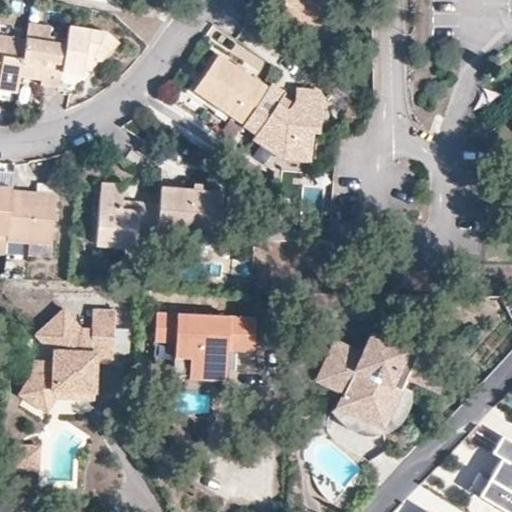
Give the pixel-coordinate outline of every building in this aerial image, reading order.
[(284,0),(282,24),(323,27),(325,0),(284,0)] [(42,87),(60,90),(63,74),(68,42),(51,39),(53,30),(29,27),(26,44),(21,78),(36,81),(36,73),(44,75),(42,83),(42,87)] [(107,33),(70,27),(68,42),(63,74),(86,78),(86,72),(88,57),(96,58),(106,66),(122,45),(107,33)] [(0,92),(18,95),(21,78),(26,44),(0,39),(0,92)] [(233,117),(244,125),(268,88),(218,53),(193,89),(233,117)] [(94,73),(96,58),(88,57),(86,72),(94,73)] [(36,81),(42,83),(44,75),(36,73),(36,81)] [(287,94),(271,84),(268,88),(244,125),(243,126),(258,135),(256,139),(285,160),(313,161),(316,133),(323,133),(325,96),(321,89),(297,89),(298,100),(293,106),(289,113),(278,106),(283,99),(287,94)] [(289,113),(293,106),(283,99),(278,106),(289,113)] [(244,125),(233,117),(222,134),(233,141),(243,126),(244,125)] [(0,233),(6,234),(9,191),(10,185),(0,183),(0,233)] [(100,186),(100,194),(121,196),(121,188),(100,186)] [(220,193),(159,188),(158,205),(156,230),(218,234),(220,193)] [(55,195),(9,191),(4,254),(20,255),(21,242),(29,243),(51,245),(55,195)] [(137,236),(155,238),(156,230),(158,205),(139,204),(138,213),(119,211),(120,202),(121,196),(100,194),(96,244),(135,248),(137,236)] [(138,213),(139,204),(120,202),(119,211),(138,213)] [(50,257),(51,245),(29,243),(28,256),(50,257)] [(120,363),(123,311),(100,309),(99,329),(88,328),(71,309),(42,335),(58,352),(61,352),(61,362),(42,362),(42,374),(26,396),(31,400),(47,411),(60,393),(75,394),(75,386),(85,387),(85,381),(102,382),(103,362),(120,363)] [(265,317),(165,313),(163,342),(184,343),(183,357),(199,358),(198,379),(225,380),(235,381),(236,343),(244,343),(244,350),(263,351),(265,317)] [(430,344),(419,340),(421,335),(420,328),(418,325),(414,322),(412,320),(407,319),(401,319),(398,320),(395,321),(393,326),(384,322),(369,352),(360,347),(357,346),(353,346),(349,346),(347,347),(343,348),(338,352),(336,354),(334,356),(333,359),(332,362),(331,368),(331,373),(333,378),(338,384),(342,387),(345,388),(346,389),(351,391),(345,404),(389,426),(409,386),(413,376),(430,344)] [(460,359),(430,344),(413,376),(444,391),(460,359)] [(198,379),(199,358),(183,357),(182,378),(198,379)] [(102,382),(85,381),(85,387),(75,386),(75,394),(60,393),(47,411),(53,415),(62,403),(63,401),(101,403),(102,382)] [(397,430),(419,391),(409,386),(389,426),(386,433),(397,430)] [(389,426),(345,404),(341,412),(386,433),(389,426)] [(478,469),(465,490),(501,511),(511,511),(511,439),(490,476),(478,469)] [(29,469),(30,447),(21,446),(19,468),(29,469)] [(44,470),(45,448),(30,447),(29,469),(44,470)]
